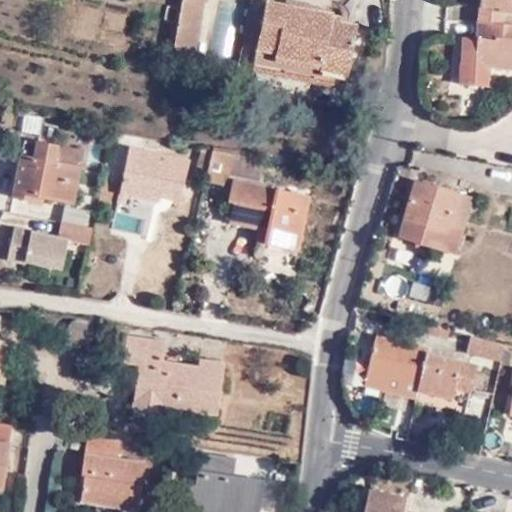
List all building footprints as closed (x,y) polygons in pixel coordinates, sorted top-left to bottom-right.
[(511,0),(482,0),(479,32),(475,79),(491,80),(493,62),(511,63),(511,0)] [(356,26),(338,22),(330,21),(330,15),(264,1),(252,67),(344,84),(356,26)] [(193,63),(204,6),(182,2),(175,41),(176,50),(181,57),(187,62),(193,63)] [(462,78),(475,79),(479,32),(467,31),(462,78)] [(70,202),(81,151),(24,140),(12,197),(41,203),(42,197),(70,202)] [(170,167),(172,157),(127,148),(118,192),(158,200),(161,186),(183,190),(187,171),(170,167)] [(206,171),(211,151),(202,149),(198,169),(206,171)] [(259,160),(211,151),(206,171),(204,181),(225,185),(227,175),(265,182),(270,159),(260,157),(259,160)] [(189,160),(172,157),(170,167),(187,171),(189,160)] [(415,178),(401,233),(459,247),(474,195),(415,178)] [(231,222),(259,228),(270,230),(268,243),(299,249),(309,196),(235,181),(230,202),(235,203),(231,222)] [(161,186),(158,200),(180,205),(183,190),(161,186)] [(88,243),(91,226),(62,221),(58,238),(88,243)] [(270,230),(259,228),(257,240),(268,243),(270,230)] [(14,229),(5,263),(62,277),(71,242),(14,229)] [(462,331),(423,320),(420,329),(459,340),(462,331)] [(62,346),(75,349),(76,345),(84,345),(89,338),(89,331),(84,322),(72,321),(66,328),(62,346)] [(417,387),(419,388),(457,395),(458,384),(476,388),(481,363),(426,352),(427,344),(377,333),(365,385),(389,391),(392,374),(419,380),(417,387)] [(468,352),(502,360),(507,344),(473,334),(468,352)] [(216,415),(225,364),(199,359),(198,366),(161,360),(163,341),(127,337),(122,363),(138,366),(131,413),(164,418),(166,408),(216,415)] [(9,341),(0,339),(0,384),(2,385),(9,341)] [(416,398),(419,388),(417,387),(419,380),(392,374),(389,391),(416,398)] [(0,486),(3,487),(15,426),(0,423),(0,486)] [(114,456),(117,441),(86,436),(79,472),(83,474),(78,500),(100,504),(101,497),(136,503),(144,462),(114,456)] [(225,473),(227,457),(202,454),(197,482),(187,481),(183,505),(223,511),(256,511),(261,480),(225,473)] [(417,511),(407,510),(410,494),(373,485),(367,511),(417,511)]
